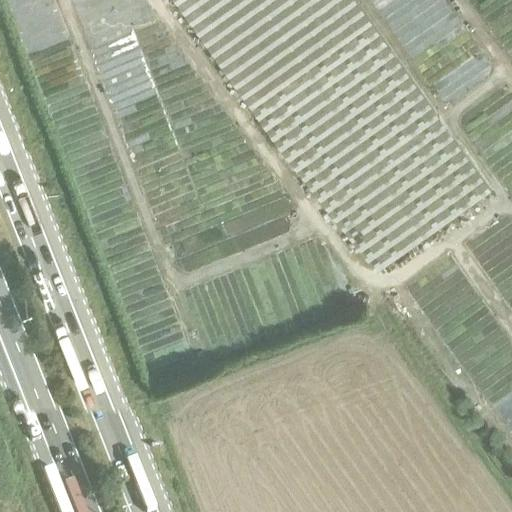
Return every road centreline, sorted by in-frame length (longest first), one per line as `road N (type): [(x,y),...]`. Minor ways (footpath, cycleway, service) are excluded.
road 1 (trunk): [(143,511),(0,145)]
road 2 (trunk): [(0,301),(83,511)]
